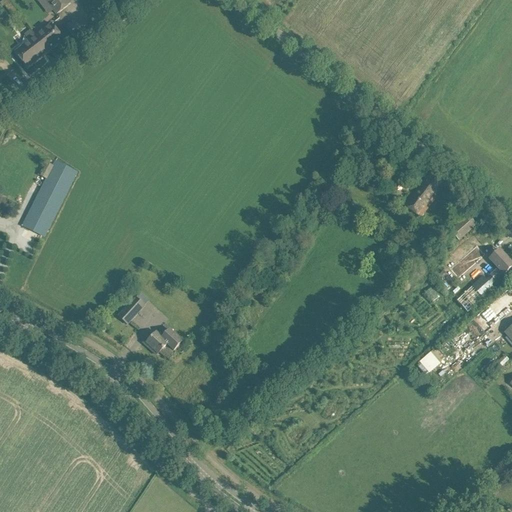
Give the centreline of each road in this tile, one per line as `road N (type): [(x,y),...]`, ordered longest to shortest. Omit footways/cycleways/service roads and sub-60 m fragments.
road 1 (unclassified): [(511,223),(246,0)]
road 2 (tertiary): [(250,511),(105,369),(0,313)]
road 3 (unclassified): [(0,109),(130,0)]
